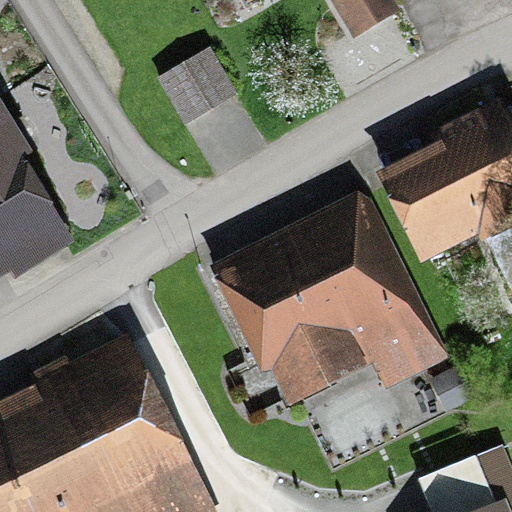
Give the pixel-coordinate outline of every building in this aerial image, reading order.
[(385,0),(327,0),(358,50),(401,25),(385,0)] [(212,61),(164,90),(191,135),(239,106),(212,61)] [(0,121),(0,291),(74,250),(0,121)] [(511,124),(377,186),(419,275),(511,232),(511,124)] [(365,202),(211,275),(282,422),(436,349),(365,202)] [(225,511),(132,340),(0,410),(0,511),(225,511)] [(511,511),(505,499),(473,511),(511,511)]
